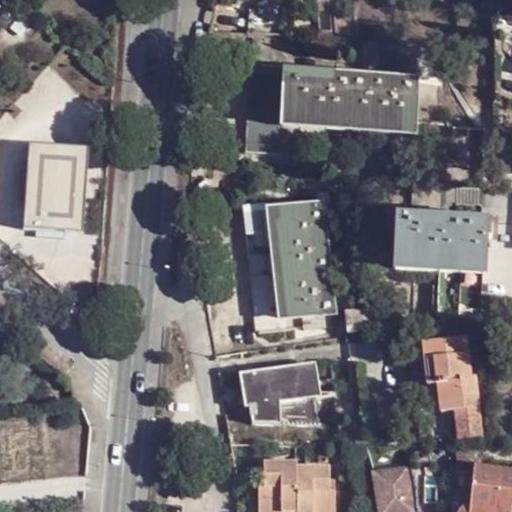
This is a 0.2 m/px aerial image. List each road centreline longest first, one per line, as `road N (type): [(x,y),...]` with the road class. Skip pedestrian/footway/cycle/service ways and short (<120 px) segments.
road 1 (secondary): [(163,0),(130,384)]
road 2 (residential): [(130,384),(111,381),(0,285)]
road 3 (secondary): [(130,384),(119,511)]
road 4 (unknown): [(0,431),(127,423)]
